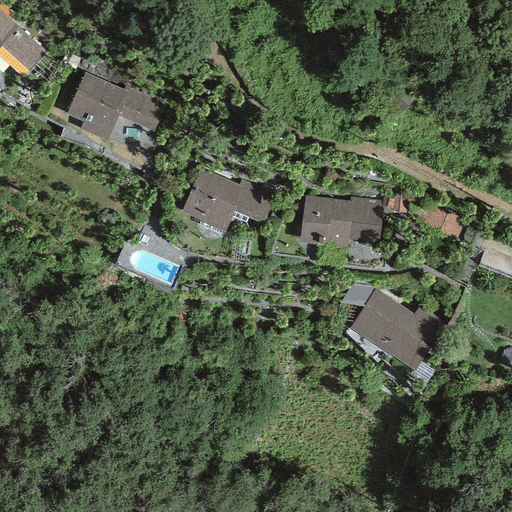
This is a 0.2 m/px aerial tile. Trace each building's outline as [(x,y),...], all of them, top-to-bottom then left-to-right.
[(0,10),(0,47),(1,46),(29,71),(46,52),(0,10)] [(124,90),(85,73),(66,115),(83,122),(80,129),(108,141),(119,116),(153,130),(165,104),(125,86),(124,90)] [(200,169),(181,213),(225,231),(234,211),(263,223),(272,201),(249,191),(252,184),(241,180),(239,185),(200,169)] [(350,201),(304,196),(299,242),(326,245),(326,246),(347,249),(348,238),(379,241),(383,201),(350,198),(350,201)] [(465,219),(424,200),(415,219),(457,238),(465,219)] [(419,306),(414,314),(375,289),(349,329),(414,370),(445,323),(419,306)]
